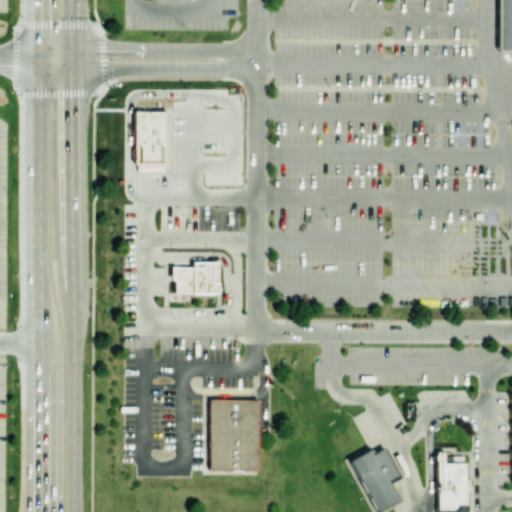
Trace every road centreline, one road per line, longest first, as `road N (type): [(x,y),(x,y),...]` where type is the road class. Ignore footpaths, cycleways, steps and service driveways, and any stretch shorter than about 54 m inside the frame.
road 1 (primary): [(72,511),(71,0)]
road 2 (primary): [(41,511),(42,0)]
road 3 (residential): [(254,332),(255,0)]
road 4 (residential): [(511,331),(254,332)]
road 5 (residential): [(42,57),(71,70),(254,70)]
road 6 (residential): [(254,50),(71,50),(42,57)]
